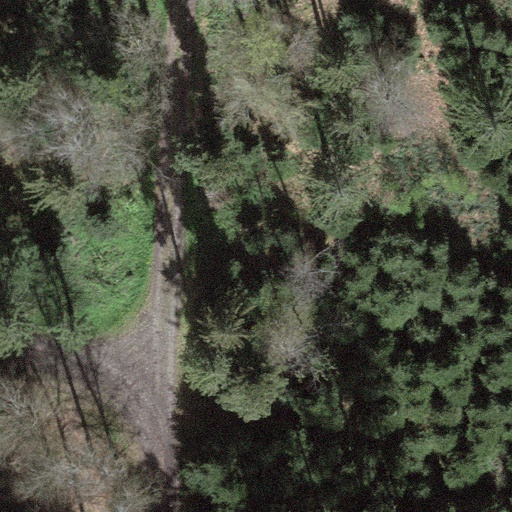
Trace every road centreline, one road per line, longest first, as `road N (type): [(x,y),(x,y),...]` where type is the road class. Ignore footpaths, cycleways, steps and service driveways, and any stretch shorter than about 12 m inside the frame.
road 1 (track): [(153,511),(168,0)]
road 2 (track): [(0,350),(155,340)]
